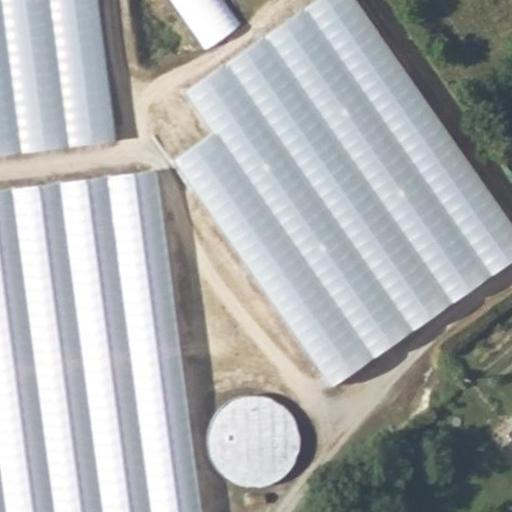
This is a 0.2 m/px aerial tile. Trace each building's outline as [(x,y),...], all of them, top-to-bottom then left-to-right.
[(94,0),(0,0),(0,154),(113,140),(94,0)] [(511,229),(352,0),(313,0),(182,91),(210,130),(169,159),(326,385),(511,256),(511,229)] [(238,24),(222,0),(174,0),(205,46),(238,24)] [(190,511),(146,172),(0,190),(0,511),(190,511)] [(212,480),(292,483),(296,401),(216,397),(212,480)] [(458,483),(511,436),(511,423),(508,418),(500,424),(490,408),(435,456),(458,483)]
